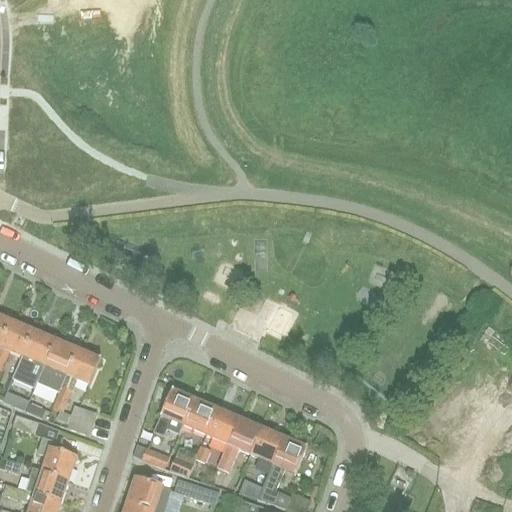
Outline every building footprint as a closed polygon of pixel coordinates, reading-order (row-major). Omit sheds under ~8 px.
[(0,347),(11,322),(0,316),(0,347)] [(0,347),(0,377),(10,354),(21,359),(33,331),(11,322),(0,347)] [(21,359),(10,383),(25,390),(33,372),(29,370),(32,364),(44,369),(56,341),(33,331),(21,359)] [(67,379),(66,379),(80,347),(69,343),(68,346),(56,341),(44,369),(37,385),(59,394),(62,388),(63,388),(67,379)] [(63,388),(62,388),(59,394),(53,410),(63,415),(77,383),(90,389),(102,360),(79,351),(81,347),(80,347),(66,379),(67,379),(63,388)] [(183,428),(196,400),(174,391),(162,419),(160,418),(153,435),(164,440),(171,423),(183,428)] [(19,398),(8,393),(3,404),(14,409),(19,398)] [(218,409),(196,400),(183,428),(206,438),(218,409)] [(25,415),(41,422),(45,412),(29,406),(25,415)] [(70,420),(93,428),(97,415),(75,408),(70,420)] [(240,419),(218,409),(206,438),(227,447),(228,448),(240,419)] [(39,425),(16,417),(12,429),(36,436),(39,425)] [(228,448),(227,447),(217,470),(230,476),(240,453),(250,457),(263,428),(240,419),(228,448)] [(89,438),(93,428),(70,420),(67,430),(89,438)] [(286,438),(263,428),(250,457),(273,467),(286,438)] [(320,433),(315,446),(330,453),(331,449),(331,444),(329,439),(325,436),(320,433)] [(273,467),(263,490),(258,502),(257,502),(280,510),(284,497),(272,493),(277,481),(279,482),(283,471),(296,477),(300,469),(306,471),(309,464),(303,461),(309,448),(286,438),(273,467)] [(44,474),(72,483),(80,460),(53,451),(55,445),(43,440),(37,456),(49,460),(44,474)] [(206,465),(211,452),(201,448),(195,461),(206,465)] [(169,459),(146,450),(141,463),(164,472),(169,459)] [(175,459),(169,474),(187,481),(193,466),(175,459)] [(0,465),(0,470),(17,476),(20,466),(2,460),(0,465)] [(72,483),(44,474),(33,470),(30,480),(41,483),(37,496),(36,496),(65,506),(72,483)] [(138,480),(130,506),(148,511),(164,511),(171,492),(164,489),(138,480)] [(220,495),(179,481),(175,493),(216,508),(220,495)] [(245,483),(239,496),(257,502),(258,502),(263,490),(245,483)] [(36,496),(37,496),(6,487),(3,497),(33,506),(31,511),(62,511),(65,506),(36,496)] [(177,500),(175,509),(190,511),(193,511),(195,503),(177,500)] [(268,511),(240,502),(236,511),(268,511)]
